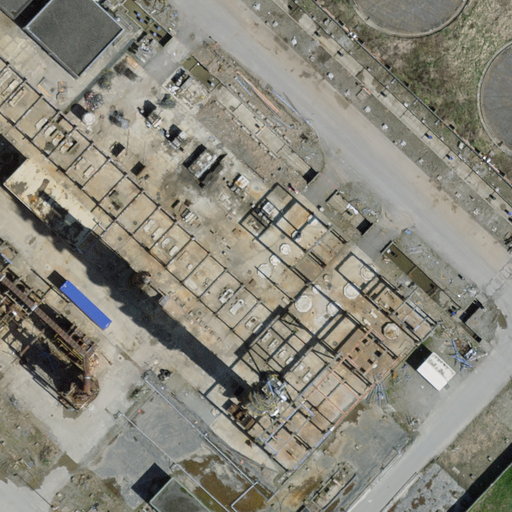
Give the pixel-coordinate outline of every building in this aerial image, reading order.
[(0,0),(0,5),(25,27),(52,0),(0,0)] [(90,0),(52,0),(25,27),(81,76),(122,30),(90,0)] [(466,3),(466,0),(358,0),(364,11),(379,25),(397,33),(417,35),(437,30),(453,19),(466,3)] [(511,46),(511,47),(495,61),(485,80),(482,100),(485,120),(495,137),(509,151),(511,152),(511,46)] [(210,511),(173,476),(149,506),(155,511),(210,511)]
